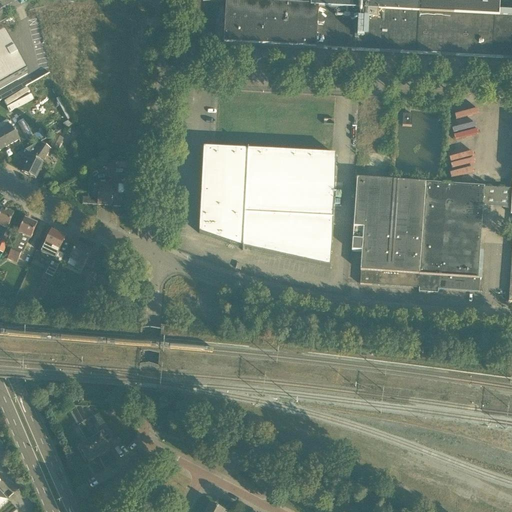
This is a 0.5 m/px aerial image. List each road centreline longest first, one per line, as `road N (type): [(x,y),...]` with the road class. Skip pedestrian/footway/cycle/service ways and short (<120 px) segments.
road 1 (unclassified): [(511,320),(335,304),(158,257)]
road 2 (unclassified): [(511,88),(163,71)]
road 3 (residential): [(429,511),(309,463),(160,435),(147,443)]
road 4 (unclassified): [(147,443),(143,399),(158,257)]
road 5 (unclassified): [(158,257),(163,71)]
road 6 (unclassified): [(158,257),(0,180)]
road 7 (primary): [(74,511),(0,352)]
road 8 (primary): [(0,391),(52,511)]
